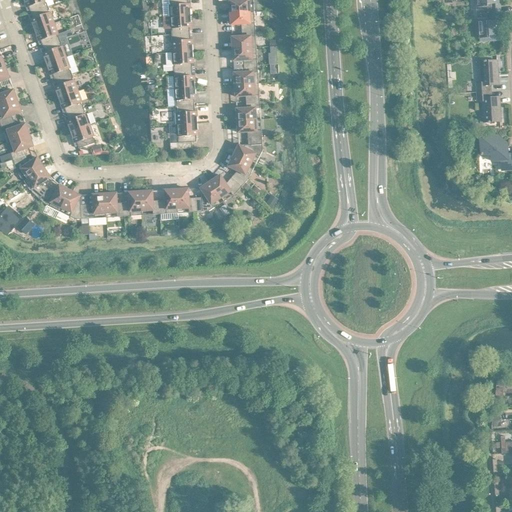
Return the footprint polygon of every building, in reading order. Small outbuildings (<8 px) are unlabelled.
[(29,1),(32,10),(49,4),(48,0),(26,0),(27,1),(29,1)] [(171,0),(172,14),(192,13),(191,4),(190,4),(189,0),(171,0)] [(231,0),(232,10),(251,9),(250,0),(231,0)] [(489,4),(489,11),(502,11),(501,0),(500,1),(499,0),(477,0),(478,5),(489,4)] [(34,19),(36,27),(55,21),(49,4),(32,10),(35,19),(34,19)] [(243,22),(243,28),(257,27),(256,9),(251,9),(232,10),(233,22),(243,22)] [(502,11),(489,11),(489,18),(478,19),(479,36),(491,35),(491,33),(502,32),(501,18),(502,18),(502,11)] [(172,14),(173,32),(191,31),(191,22),(193,21),(192,13),(172,14)] [(41,35),(44,44),(61,38),(55,21),(36,27),(39,35),(41,35)] [(233,35),(234,46),(258,45),(257,27),(243,28),(243,34),(233,35)] [(173,32),(174,50),(194,49),(194,40),(192,40),(191,31),(173,32)] [(46,53),(48,61),(67,55),(61,38),(44,44),(47,53),(46,53)] [(272,51),(270,51),(271,62),(272,62),(279,62),(278,44),(271,44),(272,51)] [(245,58),(245,64),(259,63),(258,45),(234,46),(235,58),(245,58)] [(174,50),(175,68),(194,67),(193,57),(195,57),(194,49),(174,50)] [(53,69),(56,78),(73,72),(67,55),(48,61),(51,69),(53,69)] [(477,81),(478,90),(493,89),(493,82),(500,82),(498,58),(488,59),(488,58),(485,58),(485,59),(481,59),(482,80),(477,81)] [(279,62),(272,62),(272,72),(280,71),(280,62),(279,62)] [(236,71),(236,82),(260,81),(259,63),(245,64),(246,70),(236,71)] [(0,85),(3,85),(13,81),(7,64),(0,66),(0,85)] [(175,68),(176,86),(196,85),(196,76),(194,76),(194,67),(175,68)] [(57,87),(60,95),(79,88),(73,72),(56,78),(59,86),(57,87)] [(247,93),(247,100),(261,99),(260,81),(236,82),(237,94),(247,93)] [(0,85),(0,104),(19,98),(15,87),(6,90),(3,85),(0,85)] [(176,86),(177,104),(196,103),(195,93),(197,93),(196,85),(176,86)] [(65,103),(68,112),(85,105),(79,88),(60,95),(63,103),(65,103)] [(493,89),(478,90),(479,99),(484,99),(485,120),(489,119),(489,120),(492,120),(491,119),(502,119),(501,95),(493,95),(493,89)] [(0,104),(0,115),(3,123),(15,119),(13,113),(23,109),(19,98),(0,104)] [(238,107),(239,118),(258,117),(257,106),(262,106),(261,99),(247,100),(248,106),(238,107)] [(177,104),(178,122),(199,121),(198,112),(196,112),(196,103),(177,104)] [(69,121),(72,129),(91,122),(85,105),(68,112),(71,120),(69,121)] [(249,129),(249,136),(263,135),(263,128),(258,128),(258,117),(239,118),(239,130),(249,129)] [(9,128),(13,139),(31,132),(27,121),(17,124),(15,119),(3,123),(5,130),(9,128)] [(199,121),(178,122),(180,147),(194,146),(193,139),(198,139),(197,129),(199,129),(199,121)] [(91,122),(72,129),(75,137),(77,137),(80,146),(97,140),(91,122)] [(12,150),(14,157),(27,152),(25,147),(35,143),(31,132),(13,139),(16,149),(12,150)] [(511,153),(509,153),(508,142),(499,142),(499,134),(491,134),(492,136),(484,137),(484,143),(482,143),(483,150),(482,150),(482,152),(493,152),(493,158),(502,158),(502,163),(509,162),(509,168),(511,167),(511,153)] [(240,142),(235,153),(252,162),(257,152),(261,154),(264,148),(263,135),(249,136),(250,142),(246,142),(246,143),(245,145),(240,142)] [(102,143),(94,145),(96,152),(111,151),(111,148),(103,149),(102,143)] [(23,166),(29,175),(45,165),(39,155),(34,158),(29,152),(27,152),(14,157),(18,166),(19,169),(23,166)] [(238,170),(233,175),(243,184),(250,177),(251,173),(247,171),(252,162),(235,153),(230,164),(238,168),(238,170)] [(34,190),(41,196),(50,186),(45,182),(44,180),(52,174),(45,165),(29,175),(35,185),(32,187),(34,190)] [(222,173),(212,179),(223,195),(232,189),(234,193),(237,191),(243,184),(233,175),(229,180),(227,181),(222,173)] [(203,195),(196,195),(197,209),(210,209),(216,205),(213,201),(223,195),(212,179),(202,186),(205,190),(203,191),(203,195)] [(61,209),(63,205),(71,188),(61,182),(56,191),(54,190),(50,186),(41,196),(48,202),(61,209)] [(257,183),(252,189),(257,193),(262,187),(257,183)] [(190,186),(178,187),(179,206),(190,205),(190,210),(197,209),(196,195),(190,196),(190,186)] [(167,198),(161,198),(161,212),(179,211),(179,206),(178,187),(166,188),(167,198)] [(71,188),(63,205),(73,210),(71,214),(77,217),(90,216),(89,202),(82,202),(82,198),(81,198),(80,198),(82,193),(71,188)] [(154,188),(142,189),(143,213),(144,213),(144,208),(154,208),(154,212),(161,212),(161,198),(154,198),(154,188)] [(131,200),(125,200),(125,214),(143,213),(142,189),(130,190),(131,200)] [(95,202),(89,202),(90,216),(96,216),(96,211),(107,211),(106,191),(94,192),(95,202)] [(118,191),(106,191),(107,211),(118,210),(118,214),(125,214),(125,200),(118,201),(118,191)] [(273,192),(266,203),(272,207),(280,197),(273,192)] [(256,197),(251,201),(255,205),(260,201),(256,197)] [(14,211),(5,221),(13,228),(22,217),(14,211)] [(23,217),(18,224),(27,232),(33,226),(23,217)]
